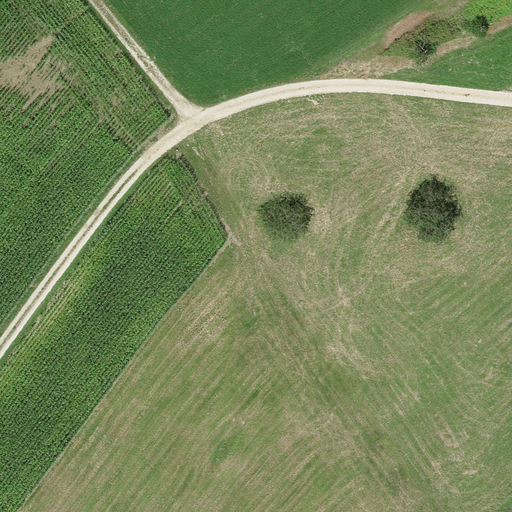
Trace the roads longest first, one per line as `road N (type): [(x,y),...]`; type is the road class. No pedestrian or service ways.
road 1 (track): [(0,347),(127,176),(189,118),(292,84),(511,93)]
road 2 (track): [(189,118),(89,0)]
